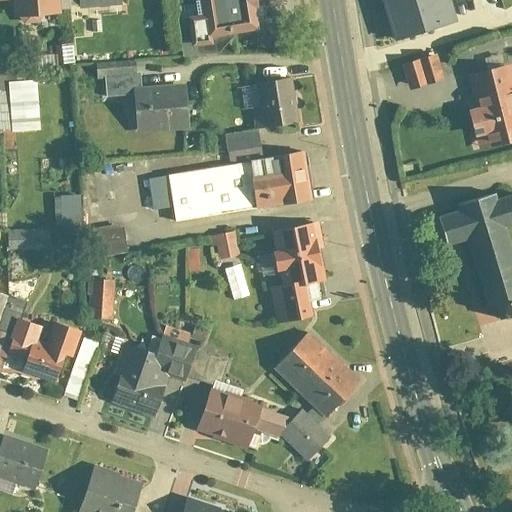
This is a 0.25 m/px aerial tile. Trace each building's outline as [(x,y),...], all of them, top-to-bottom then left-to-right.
[(7,0),(10,23),(57,19),(55,0),(7,0)] [(192,57),(209,54),(206,35),(265,27),(260,0),(205,0),(209,21),(187,24),(192,57)] [(383,0),(395,42),(453,24),(446,0),(383,0)] [(439,64),(409,74),(416,94),(446,84),(439,64)] [(123,89),(138,88),(137,71),(105,72),(107,102),(124,101),(123,89)] [(511,89),(508,73),(471,81),(479,121),(467,124),(473,151),(511,142),(511,89)] [(43,82),(16,84),(19,145),(47,143),(43,82)] [(194,83),(138,88),(143,132),(198,126),(194,83)] [(295,83),(256,88),(259,112),(249,113),(252,136),(301,130),(295,83)] [(229,141),(233,168),(263,164),(259,137),(229,141)] [(319,207),(312,158),(251,168),(164,181),(172,231),(258,217),(319,207)] [(452,253),(475,246),(498,316),(511,312),(511,202),(507,204),(505,198),(465,211),(467,217),(443,224),(452,253)] [(82,201),(56,201),(57,230),(82,229),(82,201)] [(130,222),(97,226),(102,262),(134,258),(130,222)] [(326,232),(282,238),(284,258),(277,259),(279,276),(288,275),(291,293),(311,290),(333,287),(326,232)] [(53,236),(13,239),(14,257),(54,253),(53,236)] [(237,237),(214,243),(220,266),(243,261),(237,237)] [(117,285),(94,285),(94,321),(118,321),(117,285)] [(317,328),(311,290),(291,293),(277,295),(284,333),(317,328)] [(70,326),(47,317),(37,342),(22,335),(27,320),(11,314),(0,341),(0,345),(16,352),(11,364),(48,379),(70,326)] [(371,393),(316,342),(283,378),(338,429),(371,393)] [(103,399),(151,414),(165,370),(192,378),(200,352),(172,343),(167,358),(121,344),(103,399)] [(236,363),(200,352),(192,378),(227,390),(236,363)] [(67,396),(80,400),(85,384),(73,380),(67,396)] [(296,425),(213,399),(203,433),(219,439),(216,446),(255,457),(261,434),(282,439),(296,425)] [(296,425),(282,439),(316,470),(339,446),(305,415),(296,425)] [(46,454),(0,439),(0,479),(35,490),(46,454)] [(116,511),(126,488),(77,470),(63,509),(71,511),(116,511)] [(199,511),(201,509),(167,497),(161,511),(199,511)]
